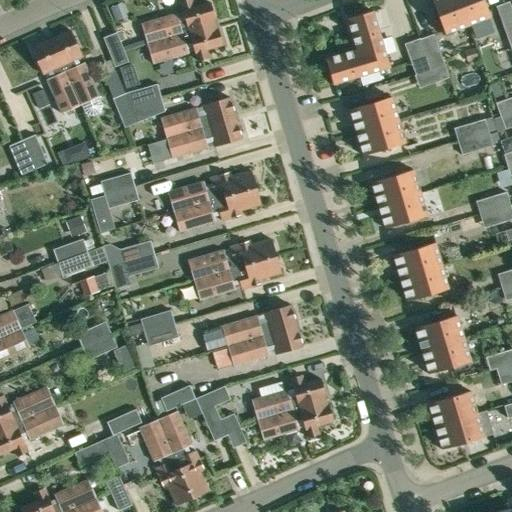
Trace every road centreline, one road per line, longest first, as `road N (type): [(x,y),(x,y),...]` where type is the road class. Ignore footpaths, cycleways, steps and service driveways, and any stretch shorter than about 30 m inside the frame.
road 1 (residential): [(380,445),(259,19)]
road 2 (residential): [(230,511),(380,445)]
